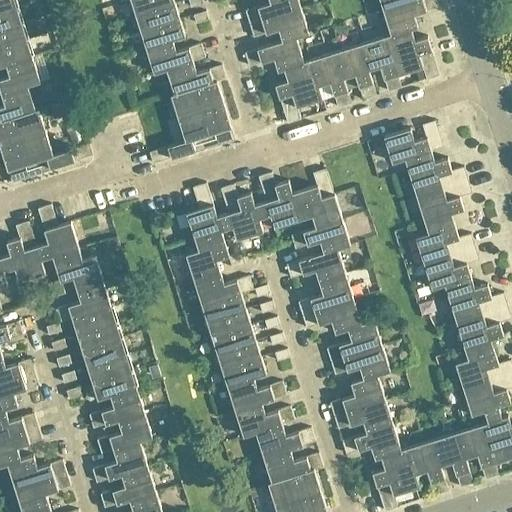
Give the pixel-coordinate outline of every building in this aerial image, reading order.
[(0,0),(0,14),(17,9),(14,0),(0,0)] [(175,5),(173,0),(133,0),(132,1),(137,17),(175,5)] [(203,5),(201,0),(187,0),(190,9),(203,5)] [(300,9),(297,0),(268,0),(269,4),(244,12),(249,25),(300,9)] [(379,0),(383,10),(415,0),(379,0)] [(417,28),(413,15),(438,7),(436,0),(415,0),(383,10),(391,35),(411,30),(417,28)] [(180,20),(175,5),(137,17),(142,33),(180,20)] [(0,31),(22,25),(17,9),(0,14),(0,31)] [(309,35),(300,9),(249,25),(253,38),(278,30),(282,42),(282,43),(296,38),(296,39),(309,35)] [(208,20),(206,12),(193,16),(196,25),(208,20)] [(185,37),(180,20),(142,33),(147,48),(172,41),(185,37)] [(0,49),(27,41),(22,25),(0,31),(0,49)] [(440,76),(427,37),(415,41),(411,30),(391,35),(385,37),(397,76),(423,68),(427,80),(440,76)] [(397,76),(385,37),(360,45),(369,72),(380,68),(388,93),(401,89),(397,76)] [(304,63),(296,39),(296,38),(282,43),(282,42),(256,50),(257,51),(244,54),(249,68),(273,60),(277,72),(283,70),(284,70),(304,63)] [(32,57),(27,41),(0,49),(0,67),(6,66),(32,57)] [(192,61),(205,57),(200,44),(176,52),(172,41),(147,48),(155,75),(167,71),(167,70),(192,61)] [(369,72),(360,45),(335,53),(343,80),(355,76),(363,100),(376,96),(372,84),(373,84),(369,72)] [(343,80),(335,53),(309,61),(318,87),(330,84),(338,109),(351,104),(343,80)] [(40,83),(32,57),(6,66),(9,77),(0,80),(0,95),(1,95),(27,87),(40,83)] [(175,95),(217,82),(220,81),(225,79),(221,66),(196,73),(192,61),(167,70),(167,71),(175,95)] [(300,120),(297,108),(322,100),(318,87),(309,61),(304,63),(284,70),(283,70),(287,82),(275,86),(287,124),(300,120)] [(231,128),(217,82),(175,95),(172,96),(186,141),(168,147),(168,148),(150,153),(153,164),(189,153),(190,155),(235,141),(231,128)] [(0,121),(35,111),(27,87),(1,95),(5,106),(0,107),(0,121)] [(38,110),(35,111),(0,121),(0,145),(12,183),(57,169),(57,167),(93,156),(90,145),(71,151),(71,150),(53,156),(38,110)] [(422,167),(419,155),(431,150),(431,151),(444,147),(436,121),(422,125),(426,138),(414,141),(410,129),(384,137),(392,163),(405,159),(409,171),(422,167)] [(80,129),(69,133),(72,144),(84,140),(80,129)] [(468,180),(464,167),(452,171),(448,158),(435,162),(431,151),(431,150),(419,155),(422,167),(409,171),(417,196),(468,180)] [(343,219),(335,194),(334,195),(326,169),(323,170),(313,173),(317,186),(305,189),(309,203),(296,206),(300,220),(312,216),(316,227),(316,228),(343,219)] [(296,206),(309,203),(305,189),(292,193),(288,181),(276,184),(272,172),(258,176),(266,202),(267,201),(271,215),(270,215),(274,228),(300,220),(296,206)] [(464,210),(460,197),(473,193),(468,180),(417,196),(425,222),(438,218),(442,230),(455,226),(451,214),(464,210)] [(233,226),(229,213),(217,217),(206,183),(193,187),(199,209),(186,213),(195,239),(208,235),(212,247),(225,243),(221,231),(233,227),(233,226)] [(259,219),(270,215),(271,215),(267,201),(266,202),(255,205),(251,193),(238,197),(234,184),(221,188),(229,213),(233,226),(233,227),(237,240),(263,232),(259,219)] [(78,248),(70,223),(70,222),(57,226),(50,205),(37,209),(48,243),(36,246),(40,261),(41,261),(52,257),(56,269),(69,265),(65,252),(78,248)] [(475,247),(471,234),(459,238),(455,226),(442,230),(438,218),(425,222),(429,233),(416,237),(424,263),(475,247)] [(351,245),(343,219),(316,228),(316,227),(303,231),(303,232),(291,235),(295,249),(320,241),(323,252),(324,253),(338,248),(339,249),(351,245)] [(40,261),(36,246),(29,226),(30,226),(28,221),(15,226),(19,238),(6,242),(10,255),(0,257),(0,264),(2,272),(14,268),(18,281),(45,273),(41,261),(40,261)] [(229,255),(225,243),(212,247),(208,235),(195,239),(198,251),(186,255),(194,281),(221,273),(217,260),(228,257),(229,256),(229,255)] [(471,277),(467,264),(480,260),(475,247),(424,263),(432,289),(445,285),(449,297),(462,293),(458,281),(471,277)] [(103,282),(95,256),(82,260),(78,248),(65,252),(69,265),(56,269),(60,281),(60,282),(62,282),(72,278),(76,291),(103,282)] [(346,273),(339,249),(338,248),(324,253),(323,252),(299,260),(286,264),(290,278),(315,270),(319,282),(346,273)] [(246,265),(241,251),(229,255),(229,256),(228,257),(232,269),(246,265)] [(254,290),(249,276),(224,284),(221,273),(194,281),(202,306),(242,294),(254,290)] [(354,300),(346,273),(319,282),(323,295),(299,303),(303,316),(354,300)] [(508,306),(504,293),(491,297),(487,285),(475,289),(471,277),(458,281),(462,293),(449,297),(457,322),(508,306)] [(66,294),(62,282),(60,282),(60,281),(47,285),(52,298),(66,294)] [(111,307),(103,282),(76,291),(80,302),(55,310),(59,322),(58,323),(59,323),(72,319),(72,320),(111,307)] [(270,293),(267,285),(255,289),(257,297),(270,293)] [(246,310),(242,294),(202,306),(207,322),(246,310)] [(362,324),(354,300),(303,316),(307,329),(332,321),(336,333),(348,330),(348,329),(362,324)] [(275,309),(273,301),(260,305),(262,313),(275,309)] [(504,336),(500,323),(511,319),(508,306),(457,322),(465,348),(478,344),(482,356),(495,352),(491,340),(504,336)] [(116,323),(111,307),(72,320),(77,335),(116,323)] [(251,326),(246,310),(207,322),(212,338),(251,326)] [(280,325),(278,317),(265,321),(268,329),(280,325)] [(383,346),(380,337),(374,320),(362,324),(348,329),(348,330),(352,341),(327,349),(331,362),(383,346)] [(0,351),(0,343),(19,337),(22,336),(18,322),(6,326),(6,325),(0,327),(0,356),(1,356),(0,351)] [(61,331),(58,323),(45,327),(48,335),(61,331)] [(121,339),(121,337),(116,323),(77,335),(82,352),(121,339)] [(257,342),(255,337),(251,326),(212,338),(218,355),(257,342)] [(285,341),(284,337),(283,333),(270,337),(273,345),(285,341)] [(66,348),(63,339),(51,343),(53,352),(66,348)] [(126,355),(121,339),(82,352),(87,368),(126,355)] [(261,358),(257,342),(218,355),(223,370),(261,358)] [(511,373),(511,363),(511,359),(498,363),(495,352),(482,356),(478,344),(465,348),(468,359),(455,364),(463,389),(511,373)] [(391,372),(383,346),(331,362),(335,375),(360,367),(364,379),(378,375),(378,376),(391,372)] [(290,358),(288,349),(275,353),(277,362),(290,358)] [(71,363),(68,355),(56,359),(58,367),(71,363)] [(131,371),(126,355),(87,368),(92,383),(131,371)] [(0,383),(34,373),(30,360),(5,368),(1,356),(0,356),(0,383)] [(266,374),(261,358),(223,370),(228,387),(254,378),(266,374)] [(76,379),(74,371),(61,375),(63,383),(76,379)] [(136,387),(131,371),(92,383),(97,400),(110,395),(136,387)] [(18,406),(14,394),(38,387),(34,373),(0,383),(0,411),(5,409),(6,410),(18,406)] [(510,402),(506,390),(511,388),(511,373),(463,389),(471,415),(484,411),(487,422),(502,417),(498,406),(510,402)] [(386,400),(378,376),(378,375),(364,379),(351,383),(355,395),(330,403),(334,416),(386,400)] [(274,398),(287,394),(283,381),(258,389),(254,378),(228,387),(235,411),(262,403),(274,399),(274,398)] [(144,412),(136,387),(110,395),(114,407),(89,415),(93,428),(118,420),(144,412)] [(81,395),(79,388),(66,392),(68,399),(81,395)] [(393,424),(386,400),(334,416),(339,429),(363,421),(367,432),(367,433),(393,424)] [(256,432),(282,423),(294,419),(290,406),(265,414),(262,403),(235,411),(243,436),(256,432)] [(0,438),(38,427),(34,414),(9,422),(6,410),(5,409),(0,411),(0,438)] [(152,437),(144,412),(118,420),(122,432),(97,440),(101,453),(113,450),(139,441),(152,437)] [(511,427),(508,415),(502,417),(487,422),(482,424),(495,463),(511,457),(511,427)] [(264,458),(291,449),(315,442),(311,427),(286,435),(282,423),(256,432),(264,458)] [(401,449),(393,424),(367,433),(367,432),(342,440),(347,454),(372,446),(376,459),(382,457),(381,455),(401,449)] [(495,463),(482,424),(457,431),(466,458),(477,455),(485,480),(499,475),(495,463)] [(21,459),(17,447),(42,440),(38,427),(0,438),(0,466),(7,465),(7,464),(21,460),(21,459)] [(466,458),(457,431),(432,439),(441,466),(452,463),(460,487),(474,483),(466,458)] [(441,466),(432,439),(406,448),(415,474),(416,474),(427,470),(435,495),(449,491),(441,466)] [(147,466),(139,441),(113,450),(116,461),(92,469),(96,482),(109,478),(109,479),(121,475),(121,474),(147,466)] [(398,507),(394,494),(420,486),(416,474),(415,474),(406,448),(401,449),(381,455),(382,457),(385,468),(373,472),(385,511),(398,507)] [(314,469),(323,466),(319,453),(294,461),(291,449),(264,458),(271,482),(314,469)] [(14,489),(66,473),(62,460),(37,468),(33,455),(21,459),(21,460),(7,464),(7,465),(14,489)] [(155,491),(147,466),(121,474),(121,475),(124,486),(100,494),(104,507),(116,503),(117,504),(129,500),(128,500),(155,491)] [(315,474),(314,469),(271,482),(268,483),(277,511),(327,511),(326,509),(315,474)] [(30,511),(49,506),(46,494),(70,486),(66,473),(14,489),(21,511),(30,511)] [(259,486),(249,490),(251,498),(262,495),(259,486)] [(161,511),(155,491),(128,500),(129,500),(132,511),(130,511),(161,511)]
